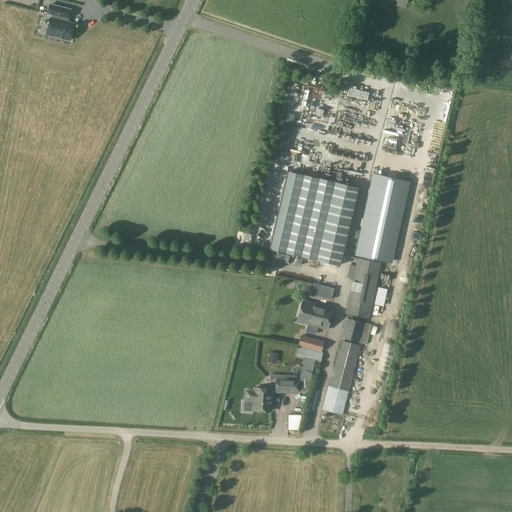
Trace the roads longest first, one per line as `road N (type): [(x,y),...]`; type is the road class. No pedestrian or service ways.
road 1 (unclassified): [(381,451),(0,426)]
road 2 (tertiary): [(73,246),(192,0)]
road 3 (unclassified): [(297,263),(73,246)]
road 4 (tertiary): [(0,394),(73,246)]
road 5 (track): [(511,456),(381,451)]
